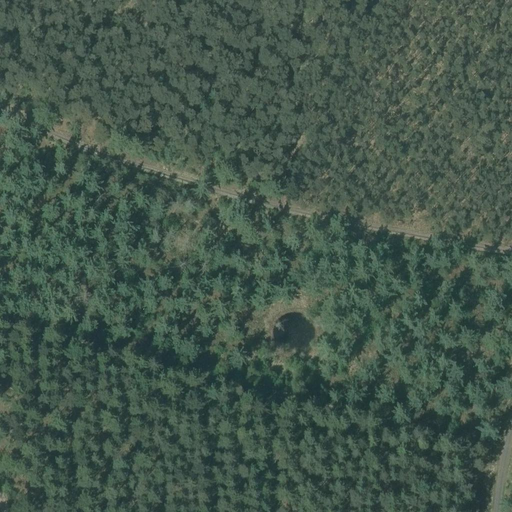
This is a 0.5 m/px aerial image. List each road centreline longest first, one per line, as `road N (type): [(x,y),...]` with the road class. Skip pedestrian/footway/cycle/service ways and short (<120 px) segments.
road 1 (track): [(511,252),(252,202),(151,171),(0,106)]
road 2 (track): [(0,326),(507,441)]
